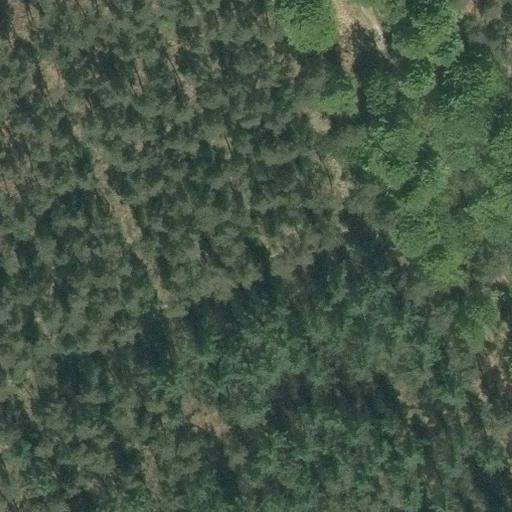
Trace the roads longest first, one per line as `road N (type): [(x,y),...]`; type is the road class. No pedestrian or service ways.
road 1 (track): [(0,361),(455,155)]
road 2 (track): [(362,0),(511,258)]
